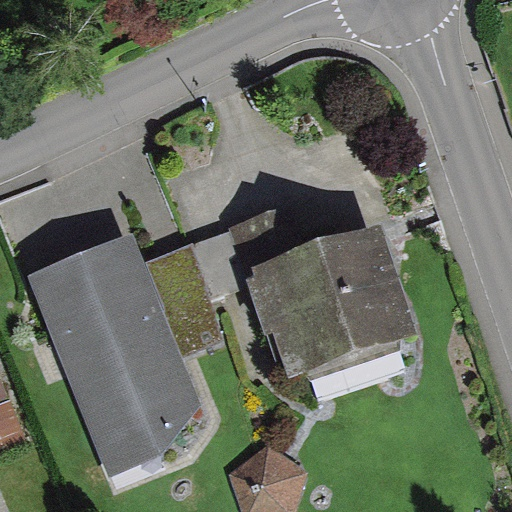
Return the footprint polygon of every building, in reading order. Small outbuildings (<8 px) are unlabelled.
[(313,389),(424,351),(384,236),(351,247),(345,229),(306,243),(295,212),(229,235),(231,238),(249,291),(278,373),(285,371),(291,389),(310,382),(313,389)] [(249,291),(231,238),(191,252),(211,305),(249,291)] [(135,242),(29,284),(108,485),(161,464),(203,412),(183,363),(146,269),(135,242)] [(191,252),(146,269),(183,363),(226,347),(211,305),(191,252)] [(0,383),(0,404),(10,401),(2,382),(0,383)] [(0,460),(29,449),(10,401),(0,404),(0,460)] [(231,480),(242,511),(299,511),(310,476),(268,449),(231,480)]
